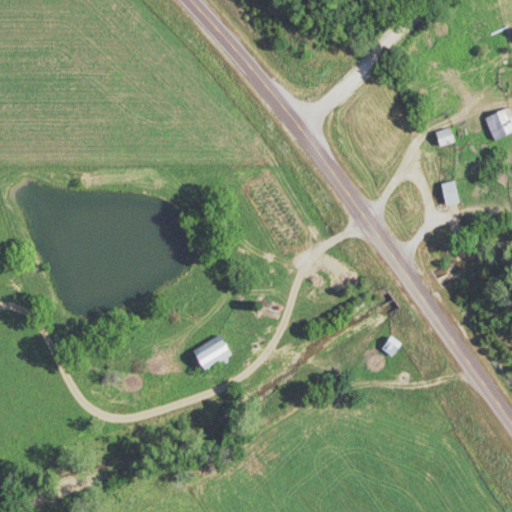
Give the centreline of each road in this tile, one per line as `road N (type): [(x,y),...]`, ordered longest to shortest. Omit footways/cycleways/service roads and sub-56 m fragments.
road 1 (residential): [(0,309),(37,320),(94,415),(130,424),(206,401),(245,379),(285,334),(303,276),(318,256),(368,219),(412,164),(424,170),(435,197),(434,222),(397,259)]
road 2 (tertiary): [(511,421),(304,131),(186,0)]
road 3 (residential): [(304,131),(429,0)]
